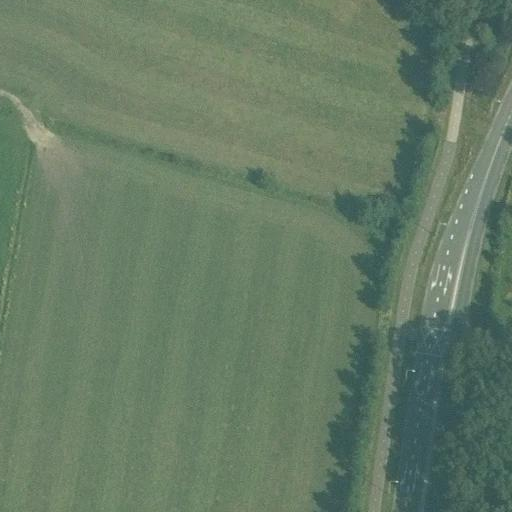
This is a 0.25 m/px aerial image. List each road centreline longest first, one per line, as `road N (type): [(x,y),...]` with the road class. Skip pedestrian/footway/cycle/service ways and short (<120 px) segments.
road 1 (primary): [(482,184),(442,272),(403,511)]
road 2 (primary): [(430,511),(482,184)]
